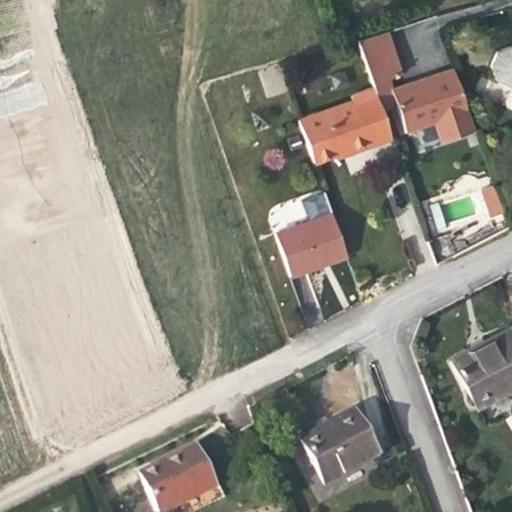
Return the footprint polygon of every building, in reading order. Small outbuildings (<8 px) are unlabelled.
[(386,31),(356,40),(373,89),(379,105),(394,101),(395,106),(404,133),(467,112),(452,66),(392,88),(388,78),(401,74),(386,31)] [(511,46),(496,51),(490,66),(495,80),(510,88),(503,101),(505,107),(511,109),(511,46)] [(379,105),(373,89),(351,97),(352,101),(298,121),(313,163),(347,151),(348,153),(390,137),(381,110),(379,105)] [(395,106),(394,101),(379,105),(381,110),(395,106)] [(492,184),(479,188),(490,222),(503,217),(492,184)] [(272,208),(277,228),(305,220),(300,200),(272,208)] [(319,261),(344,252),(331,213),(274,234),(289,276),(320,265),(319,261)] [(320,265),(346,256),(344,252),(319,261),(320,265)] [(511,387),(511,336),(508,329),(488,340),(490,344),(483,348),(453,363),(475,406),(511,387)] [(322,484),(375,456),(355,416),(328,429),(321,433),(319,429),(299,439),(322,484)] [(211,480),(194,446),(138,474),(155,511),(157,511),(183,499),(181,494),(211,480)] [(213,485),(211,480),(181,494),(183,499),(199,492),(213,485)]
